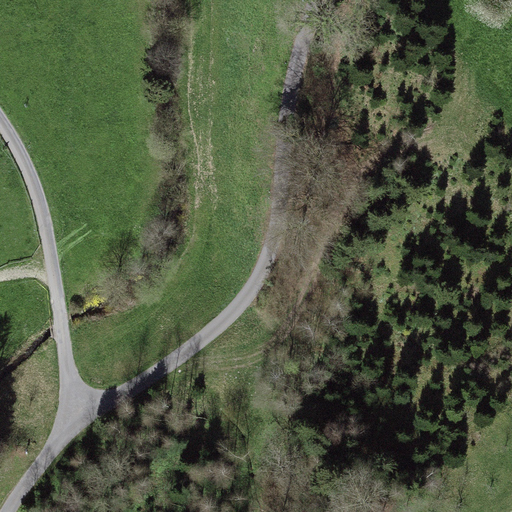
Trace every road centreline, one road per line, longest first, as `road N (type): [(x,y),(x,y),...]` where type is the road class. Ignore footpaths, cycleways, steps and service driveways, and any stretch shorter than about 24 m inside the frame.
road 1 (track): [(323,0),(277,232),(224,314),(94,403),(63,412)]
road 2 (unclassified): [(3,511),(51,440),(65,381),(54,259),(33,167),(0,111)]
